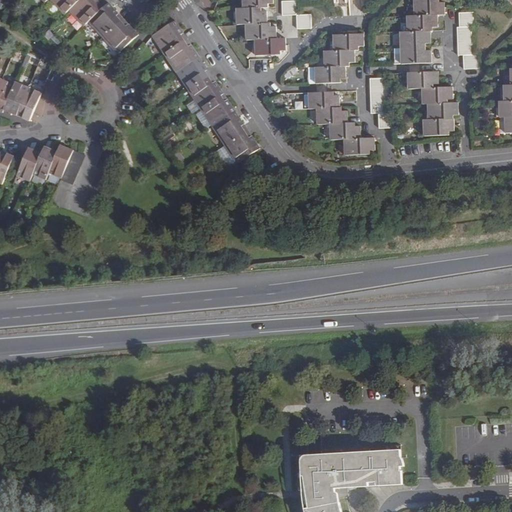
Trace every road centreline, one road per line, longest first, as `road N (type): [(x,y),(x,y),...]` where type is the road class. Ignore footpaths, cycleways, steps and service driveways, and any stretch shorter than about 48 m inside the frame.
road 1 (trunk): [(511,259),(0,314)]
road 2 (trunk): [(0,347),(511,309)]
road 3 (residential): [(388,174),(342,178),(298,167),(239,84)]
road 4 (residential): [(70,133),(88,134),(108,120),(112,99),(96,76),(66,76),(52,91),(51,112),(62,128)]
road 5 (residential): [(363,20),(324,22),(276,71),(239,84)]
road 6 (residential): [(451,20),(469,164)]
road 7 (residential): [(511,491),(406,496),(385,511)]
